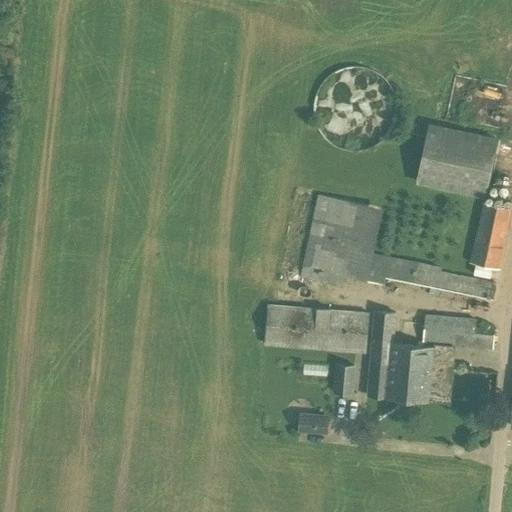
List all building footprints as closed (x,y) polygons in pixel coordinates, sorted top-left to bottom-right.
[(485,198),(498,137),(428,122),(415,183),(485,198)] [(300,277),(343,286),(360,204),(318,194),(300,277)] [(470,261),(502,265),(510,206),(479,202),(470,261)] [(496,282),(495,282),(448,273),(449,267),(419,262),(389,256),(373,253),(369,273),(386,277),(493,299),(496,282)] [(366,353),(370,312),(268,304),(264,345),(366,353)] [(432,346),(394,342),(397,313),(374,311),(366,396),(429,402),(429,400),(450,402),(455,346),(493,349),(495,328),(475,326),(476,318),(425,313),(422,343),(432,344),(432,346)] [(353,394),(356,365),(335,363),(333,392),(353,394)] [(309,396),(279,396),(279,416),(309,413),(309,396)]
